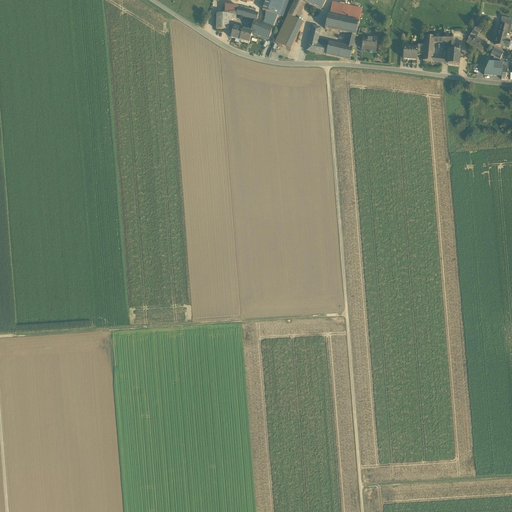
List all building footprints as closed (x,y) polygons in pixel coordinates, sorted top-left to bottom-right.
[(266,0),(262,11),(266,12),(278,16),(280,17),(286,0),(266,0)] [(289,0),(286,0),(280,17),(283,18),(289,0)] [(294,0),(288,15),(288,16),(297,20),(304,3),(296,0),(294,0)] [(317,0),(313,8),(320,11),(325,0),(317,0)] [(332,3),(329,16),(350,21),(359,23),(362,9),(332,3)] [(270,35),(278,16),(266,12),(264,24),(256,21),(258,15),(256,14),(256,13),(255,13),(254,14),(240,10),(240,7),(225,5),(225,15),(236,15),(238,16),(254,20),(251,30),(250,33),(252,33),(261,37),(263,32),(270,35)] [(236,20),(236,15),(225,15),(217,14),(216,30),(228,30),(229,20),(236,20)] [(297,20),(288,16),(275,43),(291,50),(304,23),(297,20)] [(347,34),(350,21),(329,16),(328,16),(325,29),(347,34)] [(511,19),(502,17),(501,21),(500,24),(511,27),(511,23),(511,22),(511,19)] [(347,41),(354,43),(359,23),(350,21),(347,34),(348,34),(348,35),(348,36),(347,41)] [(497,37),(505,40),(507,34),(509,35),(511,27),(500,24),(497,37)] [(311,35),(310,35),(319,37),(321,28),(313,27),(311,35)] [(471,34),(476,37),(477,36),(479,33),(481,30),(477,27),(477,28),(475,27),(471,34)] [(235,40),(240,41),(243,30),(234,28),(231,38),(235,40)] [(248,32),(243,30),(240,41),(249,44),(252,33),(250,33),(251,30),(249,29),(248,32)] [(467,42),(481,51),(486,44),(482,41),(481,40),(482,39),(477,36),(476,37),(471,34),(468,39),(467,42)] [(434,36),(434,37),(434,43),(448,43),(448,51),(460,51),(460,48),(454,48),(454,43),(452,42),(452,36),(434,36)] [(423,61),(432,62),(433,57),(434,43),(434,37),(425,37),(424,46),(424,55),(423,61)] [(362,50),(370,51),(370,49),(376,50),(377,40),(364,38),(362,50)] [(508,41),(497,38),(495,45),(508,48),(509,47),(510,41),(508,41)] [(317,45),(318,41),(309,39),(307,51),(306,51),(326,56),(328,47),(317,45)] [(329,43),(328,47),(326,56),(350,61),(353,48),(345,47),(329,43)] [(403,59),(416,61),(417,54),(418,48),(417,48),(405,47),(404,47),(404,53),(403,59)] [(494,57),(500,60),(503,54),(494,50),(491,56),(494,57)] [(448,65),(459,66),(460,51),(448,51),(448,59),(447,63),(448,65)] [(503,66),(503,62),(500,60),(494,57),(492,62),(489,62),(484,72),(484,75),(502,77),(503,66)]
